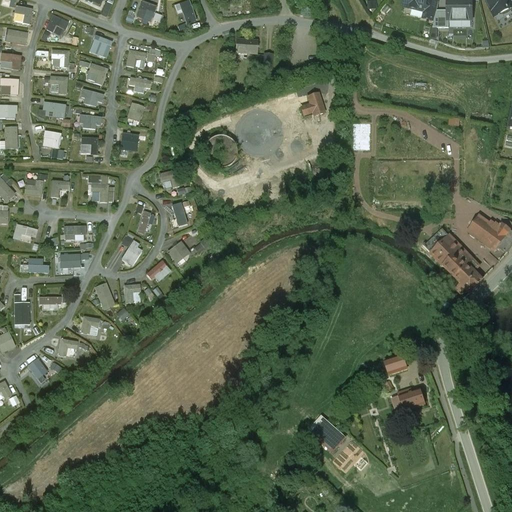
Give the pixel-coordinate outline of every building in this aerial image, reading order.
[(404,0),(403,7),(423,12),(424,12),(427,2),(426,0),(404,0)] [(471,0),(447,0),(447,12),(447,21),(448,21),(472,21),(471,0)] [(511,1),(511,0),(485,0),(494,18),(511,9),(511,1)] [(187,2),(178,5),(185,26),(194,23),(187,2)] [(438,4),(427,2),(424,12),(423,12),(422,19),(434,22),(436,12),(438,4)] [(154,8),(140,3),(134,18),(141,20),(144,10),(153,13),(154,8)] [(30,11),(14,8),(12,15),(23,17),(21,25),(28,27),(30,11)] [(447,12),(436,12),(434,22),(432,29),(448,29),(448,21),(447,21),(447,12)] [(152,19),(158,22),(161,17),(154,13),(152,19)] [(64,32),(67,25),(51,17),(43,32),(51,35),(54,27),(64,32)] [(26,34),(6,31),(4,43),(24,47),(26,34)] [(111,44),(94,38),(88,53),(105,59),(111,44)] [(256,43),(236,41),(235,54),(255,55),(256,43)] [(145,54),(127,51),(124,67),(132,70),(134,61),(143,62),(145,54)] [(66,52),(50,52),(49,60),(59,60),(59,70),(66,70),(66,52)] [(19,58),(0,54),(0,62),(11,64),(10,72),(18,72),(19,58)] [(264,55),(262,75),(271,76),(273,56),(264,55)] [(105,71),(90,65),(87,73),(96,76),(93,86),(100,88),(105,71)] [(66,79),(48,78),(47,86),(58,86),(57,96),(65,96),(66,79)] [(0,79),(0,86),(9,88),(9,96),(16,97),(17,81),(0,79)] [(149,83),(129,79),(128,88),(148,90),(149,83)] [(102,96),(82,91),(79,99),(83,101),(82,106),(94,110),(96,104),(100,105),(102,96)] [(317,95),(307,98),(310,106),(312,113),(314,117),(324,114),(317,95)] [(64,106),(42,104),(41,112),(45,112),(44,119),(57,120),(58,114),(63,115),(64,106)] [(142,108),(130,105),(125,122),(137,125),(142,108)] [(310,106),(301,109),(303,116),(312,113),(310,106)] [(14,107),(0,107),(0,119),(4,120),(4,116),(15,116),(14,107)] [(100,119),(78,117),(77,125),(82,125),(81,130),(94,132),(94,127),(99,128),(100,119)] [(15,129),(3,129),(3,150),(16,150),(15,129)] [(60,136),(43,133),(41,148),(57,151),(60,136)] [(138,137),(121,134),(118,153),(135,155),(138,137)] [(235,160),(236,153),(235,147),(231,142),(226,138),(219,137),(213,138),(207,142),(204,148),(203,154),(204,160),(208,166),(213,169),(220,170),(226,169),(232,165),(235,160)] [(96,140),(79,139),(79,146),(90,146),(89,157),(95,157),(96,140)] [(172,172),(157,176),(160,184),(169,182),(170,188),(177,187),(172,172)] [(5,173),(0,176),(15,195),(19,192),(5,173)] [(14,196),(0,181),(0,199),(5,205),(14,196)] [(42,183),(34,183),(34,188),(24,187),(22,197),(40,199),(42,183)] [(68,184),(50,183),(48,200),(56,200),(57,191),(67,193),(68,184)] [(106,187),(89,186),(90,193),(98,194),(99,204),(107,205),(106,187)] [(141,214),(136,233),(143,235),(149,217),(141,214)] [(501,225),(480,220),(473,228),(490,240),(501,225)] [(501,225),(490,240),(499,247),(510,231),(501,225)] [(15,226),(11,241),(18,242),(19,236),(34,240),(36,233),(15,226)] [(84,228),(62,229),(62,237),(84,237),(84,228)] [(131,243),(121,261),(126,265),(138,247),(131,243)] [(179,243),(167,253),(175,265),(188,255),(179,243)] [(493,266),(499,262),(492,254),(487,258),(493,266)] [(79,268),(79,255),(58,255),(58,268),(79,268)] [(49,266),(42,266),(42,259),(26,259),(26,273),(49,274),(49,266)] [(145,276),(150,281),(165,269),(160,263),(145,276)] [(104,286),(93,290),(102,311),(112,305),(104,286)] [(139,294),(138,286),(123,288),(124,305),(132,304),(131,294),(139,294)] [(59,299),(38,299),(38,307),(59,307),(59,299)] [(28,305),(12,305),(13,327),(28,327),(28,305)] [(98,330),(99,321),(82,319),(80,335),(87,336),(88,328),(98,330)] [(6,334),(0,337),(0,353),(1,355),(14,349),(6,334)] [(75,351),(76,344),(60,340),(57,358),(63,359),(65,350),(75,351)] [(38,358),(50,363),(52,358),(40,353),(38,358)] [(48,371),(51,365),(36,358),(29,374),(37,378),(41,368),(48,371)] [(403,358),(384,364),(388,378),(408,371),(403,358)] [(389,382),(385,385),(390,393),(394,391),(389,382)] [(3,383),(0,384),(0,394),(3,401),(10,398),(3,383)] [(420,391),(405,396),(404,393),(398,395),(404,414),(410,412),(409,410),(424,405),(420,391)] [(344,437),(321,417),(307,433),(329,453),(344,437)]
